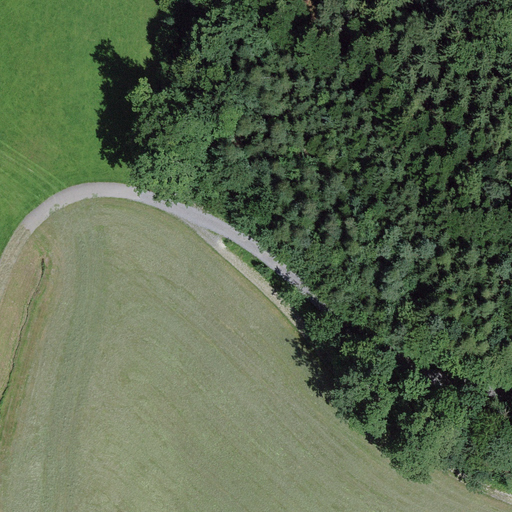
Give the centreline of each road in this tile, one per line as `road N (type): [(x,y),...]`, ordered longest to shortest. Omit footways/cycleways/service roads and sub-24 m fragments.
road 1 (track): [(511,498),(468,482),(385,432),(280,301),(192,215)]
road 2 (track): [(192,215),(237,235),(418,371),(511,394)]
road 3 (track): [(192,215),(127,192),(71,196),(20,238),(0,284)]
